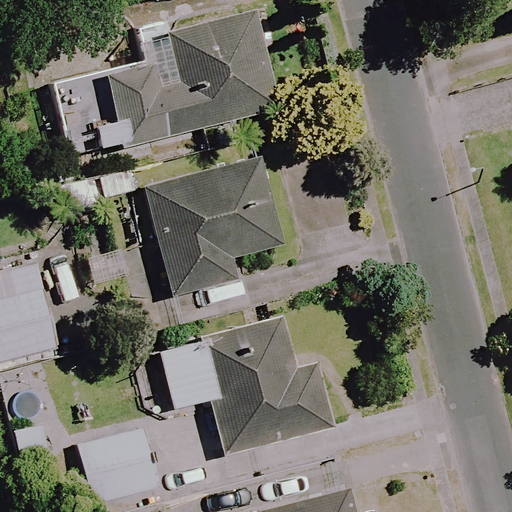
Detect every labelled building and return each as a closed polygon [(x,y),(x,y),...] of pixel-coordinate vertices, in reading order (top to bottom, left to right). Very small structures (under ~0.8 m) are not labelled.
[(277,112),(251,14),(161,36),(163,42),(134,50),(139,70),(100,81),(112,128),(91,134),(96,154),(116,149),(117,154),(277,112)] [(511,81),(511,38),(458,45),(463,88),(511,81)] [(253,161),(139,191),(168,301),(174,300),(235,284),(229,262),(281,249),(257,160),(253,161)] [(126,172),(95,180),(101,202),(131,193),(126,172)] [(0,365),(53,351),(32,265),(0,273),(0,365)] [(254,452),(330,431),(313,366),(293,371),(291,363),(279,319),(267,322),(196,340),(197,346),(155,356),(169,414),(206,406),(220,461),(254,452)] [(38,430),(10,435),(19,471),(45,464),(38,430)] [(141,431),(74,448),(89,508),(156,491),(141,431)] [(337,488),(242,511),(347,511),(341,487),(337,488)]
